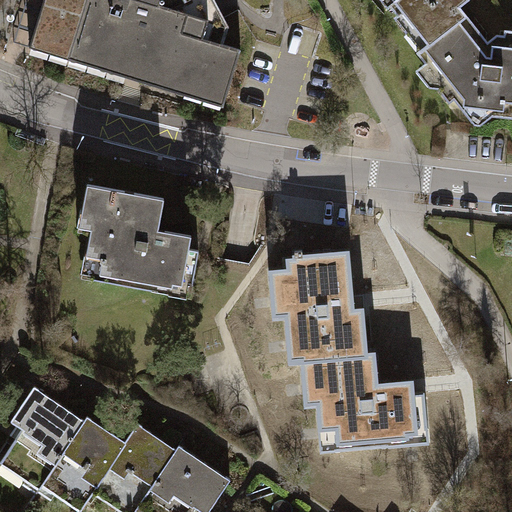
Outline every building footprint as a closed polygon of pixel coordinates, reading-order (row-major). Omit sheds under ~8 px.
[(129,68),(226,97),(240,49),(221,44),(226,25),(213,0),(42,0),(29,45),(127,74),(129,68)] [(413,27),(427,43),(464,12),(460,7),(468,0),(392,0),(393,1),(388,6),(397,16),(393,19),(405,33),(413,27)] [(487,41),(464,12),(427,43),(416,51),(437,77),(431,81),(448,102),(452,99),(471,122),(480,114),(511,117),(511,29),(503,29),(504,35),(495,34),(487,41)] [(163,198),(86,183),(82,207),(93,209),(85,254),(97,257),(94,278),(168,291),(170,280),(191,284),(197,248),(188,246),(190,234),(158,228),(163,198)] [(300,337),(302,358),(366,353),(362,307),(352,308),(348,251),(303,254),(302,249),(293,249),(294,269),(270,271),(272,295),(285,294),(288,338),(300,337)] [(374,352),(366,353),(302,358),(304,382),(317,381),(320,427),(332,426),(334,446),(403,441),(403,429),(426,427),(423,391),(412,392),(411,380),(376,383),(374,352)] [(11,420),(23,427),(62,453),(65,449),(84,420),(34,386),(11,420)] [(84,420),(65,449),(103,475),(115,457),(125,442),(87,417),(84,420)] [(125,442),(115,457),(153,483),(156,478),(176,449),(138,423),(125,442)] [(40,487),(42,483),(62,453),(23,427),(0,460),(40,487)] [(176,449),(156,478),(195,504),(207,511),(230,478),(179,444),(176,449)] [(42,483),(80,509),(93,491),(103,475),(65,449),(62,453),(42,483)] [(115,457),(103,475),(93,491),(124,511),(133,511),(134,511),(153,483),(115,457)] [(156,478),(153,483),(134,511),(190,511),(195,504),(156,478)]
